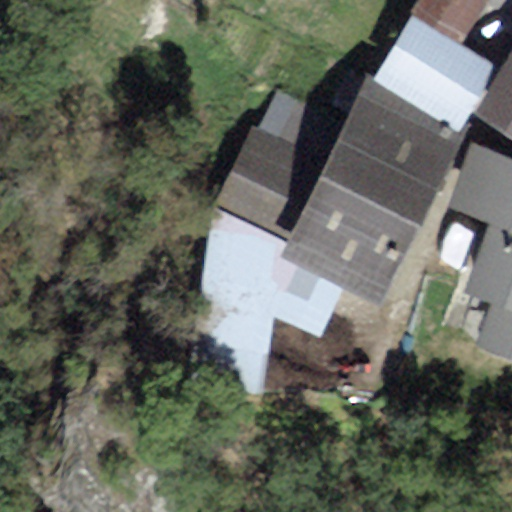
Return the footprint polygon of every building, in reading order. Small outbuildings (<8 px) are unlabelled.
[(511,25),(511,0),(457,0),(452,8),(504,41),(511,25)] [(511,45),(504,41),(452,8),(414,76),(501,127),(511,106),(511,45)] [(414,76),(409,73),(375,141),(334,234),(321,254),(385,281),(425,299),(501,127),(414,76)] [(255,198),(334,234),(375,141),(312,112),(305,134),(283,125),(255,198)] [(511,144),(499,142),(480,208),(511,216),(511,144)] [(245,343),(290,392),(373,389),(368,324),(385,281),(321,254),(334,234),(255,198),(245,343)]
